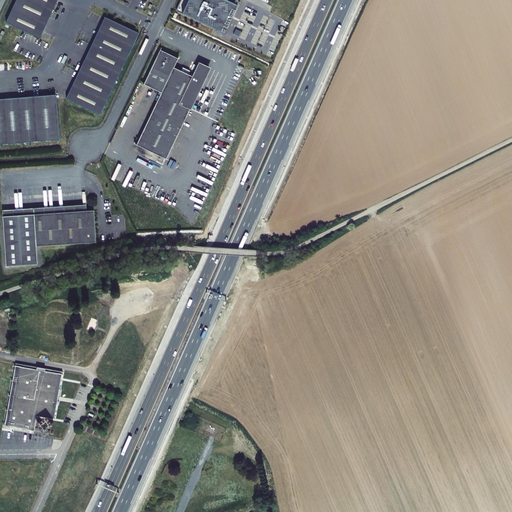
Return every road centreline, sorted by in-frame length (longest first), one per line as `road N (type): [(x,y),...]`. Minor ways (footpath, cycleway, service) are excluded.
road 1 (motorway): [(325,0),(99,511)]
road 2 (motorway): [(120,511),(345,0)]
road 3 (track): [(511,139),(283,252),(134,250),(0,293)]
road 4 (unclassified): [(0,355),(90,373),(61,453)]
road 5 (unclassified): [(169,0),(100,144),(87,148)]
